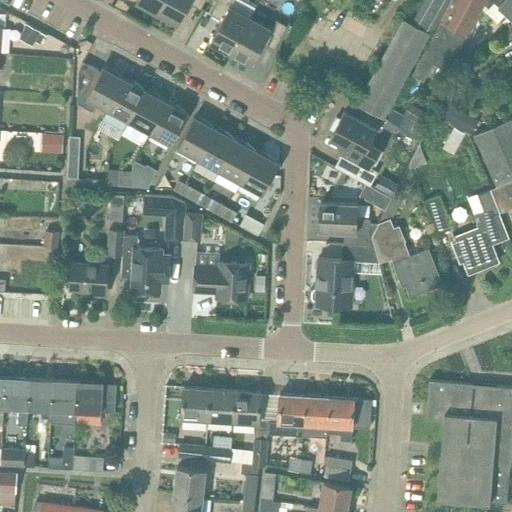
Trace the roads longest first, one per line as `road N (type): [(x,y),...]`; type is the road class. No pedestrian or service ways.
road 1 (residential): [(291,351),(302,156),(291,121),(67,0)]
road 2 (residential): [(149,511),(148,342)]
road 3 (residential): [(389,511),(394,359)]
road 4 (residential): [(148,342),(0,332)]
road 5 (residential): [(291,351),(148,342)]
road 6 (residential): [(511,310),(394,359)]
